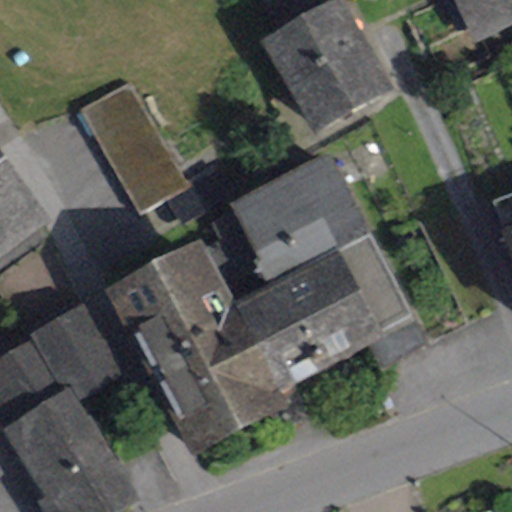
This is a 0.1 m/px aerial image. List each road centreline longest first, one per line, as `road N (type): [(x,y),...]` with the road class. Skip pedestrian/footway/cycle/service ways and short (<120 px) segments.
road 1 (residential): [(211,511),(36,186),(0,134)]
road 2 (residential): [(238,511),(511,412)]
